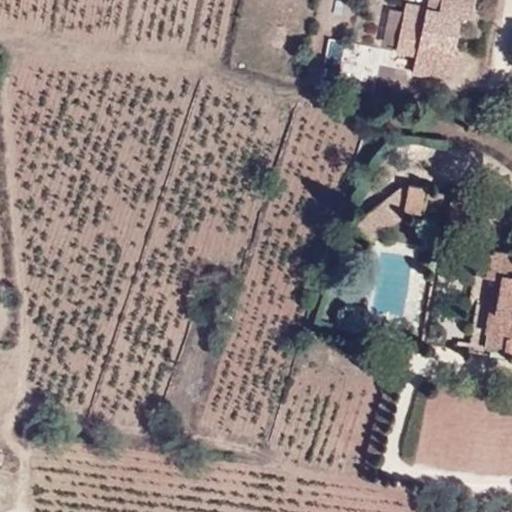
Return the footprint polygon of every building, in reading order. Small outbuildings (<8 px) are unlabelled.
[(467,14),(468,0),(433,0),(433,10),(432,32),(422,32),(419,56),(412,56),(412,74),(458,76),(459,50),(453,49),(456,14),(467,14)] [(432,32),(433,10),(400,9),(395,54),(412,56),(419,56),(422,32),(432,32)] [(420,180),(421,176),(399,171),(396,178),(389,178),(347,208),(360,230),(398,202),(414,205),(417,194),(420,180)] [(444,202),(449,187),(420,180),(417,194),(444,202)] [(496,226),(503,196),(450,184),(449,187),(441,214),(496,226)] [(235,274),(246,248),(217,236),(207,263),(235,274)] [(511,249),(486,244),(482,260),(476,258),(464,305),(472,308),(462,349),(509,359),(511,352),(511,249)]
